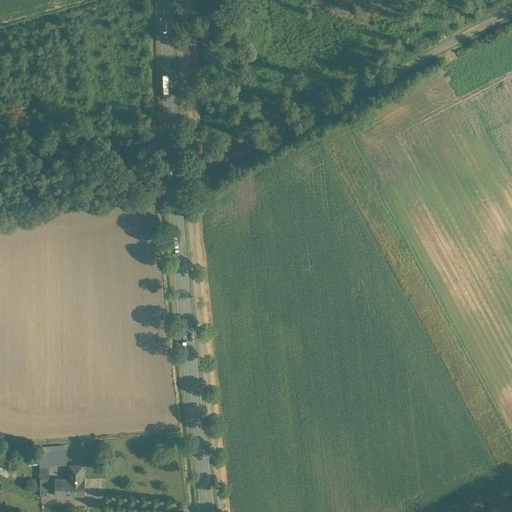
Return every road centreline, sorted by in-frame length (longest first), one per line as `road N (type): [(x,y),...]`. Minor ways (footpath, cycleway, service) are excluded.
road 1 (track): [(511,11),(142,199),(0,217)]
road 2 (secondary): [(171,0),(177,183),(209,511)]
